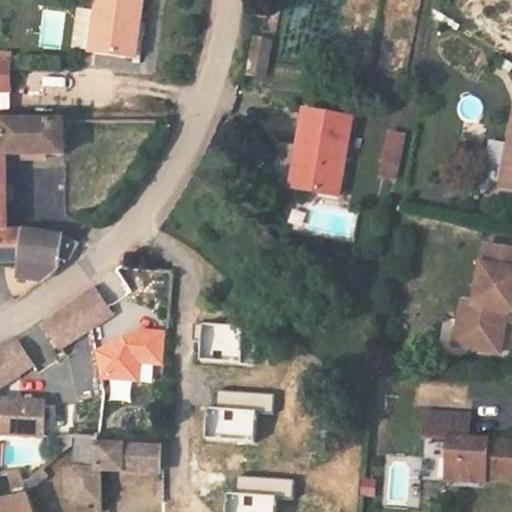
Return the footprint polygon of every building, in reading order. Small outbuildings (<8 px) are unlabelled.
[(146,0),(102,0),(96,51),(139,56),(146,0)] [(13,63),(0,62),(0,93),(13,94),(13,63)] [(306,111),(300,148),(307,150),(300,188),(339,195),(352,119),(306,111)] [(0,121),(0,230),(9,231),(8,201),(14,201),(14,190),(9,190),(8,155),(66,156),(66,131),(74,131),(73,122),(0,121)] [(511,129),(501,189),(511,191),(511,129)] [(381,174),(383,175),(395,177),(403,133),(389,131),(384,161),(381,174)] [(293,187),(300,188),(307,150),(300,148),(293,187)] [(0,262),(21,263),(19,278),(44,281),(53,274),(59,267),(60,259),(70,259),(78,244),(64,237),(25,232),(9,231),(0,230),(0,262)] [(472,327),(468,351),(501,357),(508,314),(511,314),(511,252),(486,248),(475,307),(464,305),(460,325),(472,327)] [(93,285),(43,323),(62,348),(112,310),(93,285)] [(240,361),(242,325),(201,323),(199,358),(240,361)] [(456,348),(468,351),(472,327),(460,325),(456,348)] [(162,333),(130,331),(99,351),(103,378),(138,380),(139,364),(161,365),(162,333)] [(0,354),(0,367),(2,370),(28,353),(20,340),(0,354)] [(253,441),(255,411),(271,412),(272,395),(219,392),(218,409),(207,408),(205,438),(253,441)] [(0,433),(45,438),(45,401),(0,397),(0,433)] [(449,441),(449,461),(459,461),(458,484),(488,484),(488,478),(511,479),(511,442),(470,441),(471,418),(426,416),(425,441),(449,441)] [(96,467),(98,444),(78,443),(78,444),(78,447),(77,459),(77,466),(96,467)] [(96,467),(77,466),(74,508),(99,506),(105,506),(105,472),(123,473),(162,475),(163,448),(161,448),(98,444),(96,467)] [(77,459),(78,447),(69,446),(68,457),(77,459)] [(449,461),(448,483),(458,484),(459,461),(449,461)] [(30,494),(27,484),(22,471),(6,473),(15,497),(30,494)] [(162,475),(123,473),(123,483),(161,485),(162,475)] [(273,511),(275,497),(290,498),(291,480),(238,477),(237,494),(226,494),(225,511),(273,511)] [(36,511),(30,494),(15,497),(3,499),(4,511),(36,511)]
